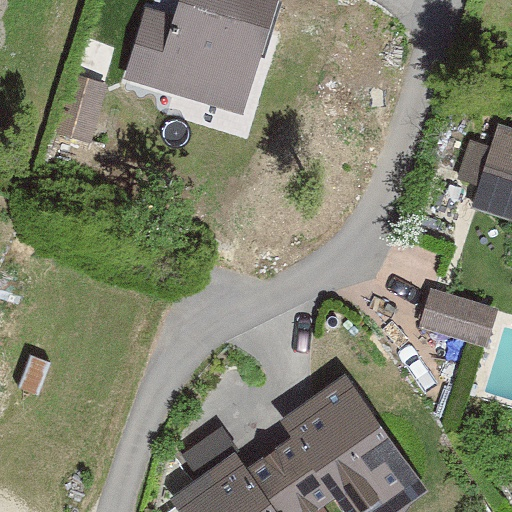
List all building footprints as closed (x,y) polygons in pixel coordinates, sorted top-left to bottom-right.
[(241,99),(269,0),(188,0),(184,18),(152,9),(135,69),(241,99)] [(511,135),(502,133),(497,149),(477,142),(467,174),(490,181),(484,199),(511,207),(511,135)] [(492,309),(435,291),(426,320),(483,338),(492,309)] [(310,435),(279,455),(311,506),(343,486),(360,511),(373,511),(417,485),(354,385),(300,419),(310,435)] [(302,511),(311,506),(279,455),(246,475),(240,465),(191,496),(201,511),(302,511)]
